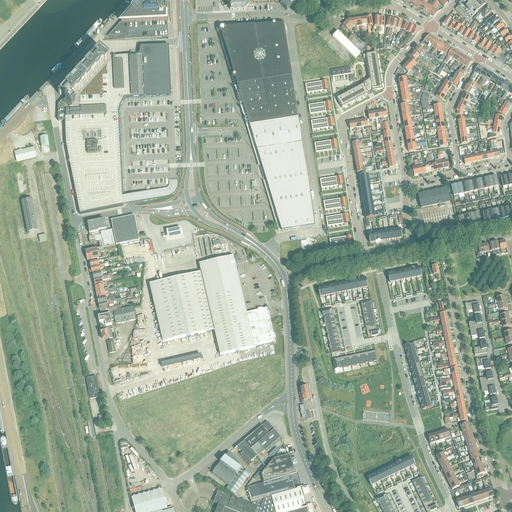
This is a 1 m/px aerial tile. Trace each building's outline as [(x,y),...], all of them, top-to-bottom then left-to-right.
[(108,36),(108,41),(117,40),(122,40),(168,38),(167,22),(168,21),(168,20),(168,19),(168,18),(168,17),(168,16),(167,16),(167,15),(166,14),(165,14),(164,13),(163,13),(162,13),(162,11),(163,10),(164,10),(165,10),(166,9),(167,8),(167,7),(167,6),(167,5),(167,4),(167,3),(167,2),(166,0),(140,0),(128,13),(129,13),(128,14),(127,14),(127,15),(127,16),(126,16),(126,17),(125,18),(124,18),(123,19),(122,20),(121,21),(120,22),(119,24),(109,36),(108,36)] [(226,0),(230,11),(245,10),(250,4),(252,4),(255,0),(226,0)] [(255,0),(252,4),(273,3),(275,0),(277,2),(278,2),(278,3),(280,3),(280,4),(287,11),(291,6),(284,0),(255,0)] [(421,1),(420,0),(419,0),(417,0),(413,7),(416,8),(418,9),(423,0),(421,0),(422,0),(421,1)] [(420,11),(423,13),(428,5),(423,3),(424,2),(425,2),(425,0),(423,0),(418,9),(420,10),(420,11)] [(426,14),(428,15),(436,2),(434,0),(431,6),(432,6),(431,8),(428,5),(423,13),(426,15),(426,14)] [(481,1),(480,0),(465,0),(455,10),(468,22),(474,16),(486,5),(484,3),(484,2),(483,1),(481,1)] [(436,2),(428,15),(429,16),(429,17),(433,19),(439,12),(433,9),(434,8),(435,8),(437,5),(438,6),(439,4),(436,2)] [(481,10),(472,18),(474,21),(481,15),(487,21),(494,15),(491,13),(491,11),(490,9),(489,10),(488,9),(486,7),(482,11),(481,10)] [(452,31),(453,30),(457,24),(456,23),(460,17),(457,14),(455,17),(457,18),(454,22),(452,21),(447,28),(452,31)] [(487,25),(490,29),(493,27),(499,22),(499,21),(497,19),(496,19),(495,17),(490,21),(486,24),(486,23),(481,27),(479,30),(481,31),(486,26),(487,25)] [(442,25),(447,28),(452,21),(447,18),(442,23),(442,25)] [(99,20),(75,45),(79,48),(102,23),(99,20)] [(348,30),(352,34),(352,33),(353,32),(351,30),(350,31),(350,30),(352,28),(351,20),(348,21),(347,22),(346,21),(344,23),(345,24),(343,26),(348,30)] [(392,29),(395,30),(397,21),(396,20),(395,21),(392,20),(388,38),(388,39),(390,39),(390,38),(392,29)] [(456,32),(457,33),(461,27),(462,25),(463,24),(464,25),(466,22),(465,21),(464,21),(464,20),(463,21),(461,23),(462,24),(461,25),(460,24),(460,25),(457,23),(457,24),(453,30),(453,31),(455,32),(456,32)] [(400,22),(397,21),(395,30),(394,36),(396,37),(397,32),(399,33),(401,31),(403,23),(402,22),(401,21),(400,22)] [(467,39),(475,26),(477,23),(475,22),(473,25),(472,25),(469,31),(467,29),(462,36),(463,37),(463,38),(465,39),(465,38),(467,39)] [(221,32),(237,85),(292,77),(284,24),(276,25),(276,24),(275,24),(275,23),(274,23),(273,23),(272,23),(272,24),(272,25),(224,27),(223,28),(222,28),(221,28),(220,29),(220,30),(221,30),(221,31),(221,32)] [(397,39),(399,40),(401,35),(404,36),(406,32),(409,25),(404,23),(401,31),(399,33),(397,39)] [(481,27),(477,23),(475,26),(467,39),(471,42),(475,35),(473,34),(478,26),(480,28),(481,27)] [(496,30),(498,32),(503,28),(503,27),(504,26),(502,24),(501,25),(500,23),(493,28),(493,27),(490,29),(489,30),(490,32),(494,29),(495,30),(496,30)] [(462,37),(462,36),(467,29),(469,25),(467,24),(464,29),(461,27),(457,33),(457,34),(462,37)] [(407,32),(411,34),(414,27),(409,25),(406,32),(404,36),(406,37),(408,34),(407,33),(407,32)] [(414,27),(411,34),(410,36),(405,41),(404,43),(406,45),(409,42),(409,41),(412,38),(413,35),(415,36),(421,31),(420,30),(414,27)] [(503,28),(498,32),(495,35),(496,37),(498,35),(499,36),(500,36),(502,38),(508,34),(508,32),(507,31),(506,31),(504,29),(503,28)] [(359,53),(347,41),(338,32),(332,37),(346,50),(355,59),(360,54),(359,53)] [(475,35),(471,42),(472,42),(472,43),(473,44),(474,44),(477,45),(483,34),(482,33),(480,37),(479,38),(475,35)] [(350,38),(347,41),(359,53),(365,50),(365,47),(352,34),(349,37),(350,38)] [(497,42),(497,43),(499,44),(503,41),(504,42),(503,43),(505,45),(511,39),(511,37),(510,37),(509,35),(502,40),(501,39),(497,42)] [(430,46),(431,46),(435,39),(430,36),(429,36),(422,44),(428,48),(427,49),(425,48),(424,50),(424,51),(426,53),(430,46)] [(478,47),(483,50),(489,39),(487,37),(486,40),(486,41),(486,42),(482,39),(478,47)] [(431,56),(433,53),(440,42),(435,39),(431,46),(434,48),(434,49),(433,49),(430,55),(431,56)] [(483,50),(487,53),(492,45),(488,43),(489,42),(491,40),(489,39),(483,50)] [(440,42),(433,53),(431,56),(434,57),(436,54),(435,54),(437,51),(436,51),(436,50),(440,52),(445,45),(440,42)] [(507,47),(510,52),(511,50),(511,42),(509,45),(509,44),(503,48),(502,50),(503,51),(506,49),(505,48),(507,47)] [(487,53),(492,56),(498,45),(499,44),(497,43),(496,43),(495,46),(496,46),(495,47),(492,45),(487,53)] [(61,100),(58,105),(58,121),(65,121),(66,144),(71,171),(80,215),(95,212),(123,206),(123,205),(123,204),(123,196),(123,195),(122,169),(121,150),(119,110),(125,98),(131,98),(139,97),(171,96),(169,45),(157,46),(140,47),(139,55),(119,56),(107,57),(108,57),(108,58),(101,66),(101,67),(97,72),(96,71),(91,77),(92,77),(87,82),(81,87),(82,88),(78,93),(77,92),(70,99),(72,101),(73,99),(75,102),(70,108),(62,101),(61,100)] [(445,45),(440,52),(444,55),(444,56),(443,55),(441,58),(443,59),(450,48),(445,45)] [(495,60),(503,64),(506,58),(499,54),(501,51),(497,48),(498,47),(499,48),(500,46),(498,45),(492,56),(496,58),(495,60)] [(419,47),(414,52),(419,57),(420,57),(421,58),(427,62),(428,62),(429,60),(431,57),(425,54),(419,47)] [(449,58),(452,59),(457,52),(452,49),(444,61),(446,63),(449,58)] [(63,90),(61,93),(65,97),(62,100),(61,100),(62,101),(70,108),(75,102),(73,99),(72,101),(70,99),(77,92),(78,93),(82,88),(81,87),(87,82),(92,77),(91,77),(96,71),(97,72),(101,67),(101,66),(108,58),(108,57),(107,57),(105,54),(100,50),(97,53),(96,52),(62,88),(63,90)] [(511,67),(510,69),(511,70),(511,51),(508,54),(506,58),(503,64),(506,67),(511,60),(511,67)] [(419,57),(414,52),(410,56),(417,63),(419,62),(421,61),(422,62),(426,64),(427,62),(421,58),(419,57)] [(451,68),(453,69),(462,56),(457,52),(452,59),(456,62),(455,63),(455,62),(451,68)] [(370,81),(337,99),(342,108),(368,94),(372,92),(382,90),(376,53),(366,55),(370,81)] [(458,63),(462,66),(466,59),(462,56),(453,69),(455,70),(458,65),(458,64),(458,63)] [(411,59),(407,64),(414,71),(418,73),(419,71),(414,67),(417,64),(411,59)] [(466,59),(462,66),(466,68),(466,69),(465,69),(463,71),(460,69),(458,72),(463,75),(471,62),(466,59)] [(414,71),(407,64),(403,68),(408,73),(410,71),(413,74),(415,75),(414,76),(420,79),(422,76),(418,73),(414,71)] [(475,74),(479,76),(484,69),(478,66),(470,79),(472,80),(475,75),(475,74)] [(350,67),(331,70),(332,77),(347,74),(351,74),(350,67)] [(456,74),(454,78),(459,81),(462,76),(451,69),(450,71),(453,74),(454,73),(456,74)] [(478,84),(480,85),(488,72),(484,69),(479,76),(483,79),(482,79),(481,79),(478,84)] [(486,80),(489,82),(493,75),(488,72),(480,85),(482,87),(486,80)] [(398,79),(399,85),(414,83),(413,80),(407,81),(406,75),(400,76),(401,79),(398,79)] [(493,75),(489,82),(493,85),(492,85),(488,90),(490,92),(498,78),(493,75)] [(250,127),(298,119),(292,77),(237,85),(239,92),(237,93),(241,105),(243,104),(250,127)] [(459,81),(454,78),(452,81),(447,78),(446,80),(456,87),(459,81)] [(498,88),(501,89),(505,82),(500,79),(492,93),(494,94),(497,90),(496,90),(498,88)] [(469,80),(466,85),(475,91),(477,88),(479,89),(480,87),(469,80)] [(445,82),(442,87),(448,91),(451,86),(445,82)] [(501,95),(503,96),(510,86),(505,82),(501,89),(504,92),(504,93),(503,92),(501,95)] [(399,85),(400,91),(408,90),(408,86),(414,85),(414,83),(399,85)] [(463,91),(465,92),(474,97),(475,95),(473,94),(475,91),(466,85),(463,91)] [(507,93),(511,96),(511,93),(511,86),(510,86),(503,96),(502,99),(504,100),(507,95),(506,94),(507,93)] [(442,87),(439,92),(445,96),(448,91),(442,87)] [(445,96),(439,92),(435,97),(442,101),(445,96)] [(465,92),(461,100),(473,105),(474,106),(475,103),(476,99),(474,97),(465,92)] [(504,105),(502,108),(508,111),(511,106),(499,99),(498,101),(504,105)] [(461,100),(459,105),(464,108),(466,105),(469,107),(468,109),(470,110),(472,107),(473,105),(461,100)] [(464,108),(459,105),(456,111),(457,111),(456,114),(461,116),(463,114),(462,113),(463,111),(466,112),(467,111),(469,112),(470,110),(468,109),(464,108)] [(492,108),(494,110),(502,115),(505,116),(508,111),(502,108),(500,111),(495,108),(496,108),(493,106),(492,108)] [(501,120),(502,115),(494,110),(493,116),(492,115),(492,118),(489,118),(488,121),(501,123),(501,120)] [(426,119),(426,120),(443,117),(442,111),(434,112),(435,116),(432,116),(428,117),(428,118),(426,119)] [(380,112),(374,112),(375,119),(379,118),(379,121),(381,131),(383,131),(382,124),(380,112)] [(458,121),(459,127),(475,125),(475,124),(475,122),(468,123),(467,122),(465,123),(464,117),(458,118),(458,121)] [(257,150),(302,143),(298,119),(250,127),(257,150)] [(369,120),(361,121),(362,127),(365,127),(365,130),(366,130),(367,133),(369,133),(369,132),(368,126),(370,126),(369,120)] [(50,136),(48,121),(33,123),(35,138),(50,136)] [(350,122),(347,122),(348,124),(348,126),(349,125),(349,127),(350,129),(353,129),(354,132),(355,132),(355,136),(352,137),(353,141),(358,140),(357,135),(355,122),(352,123),(352,121),(350,122)] [(403,123),(405,129),(412,128),(412,124),(418,123),(418,121),(403,123)] [(494,124),(494,128),(500,129),(501,123),(488,121),(486,121),(485,123),(494,124)] [(475,124),(475,125),(459,127),(460,133),(466,132),(465,129),(477,127),(477,124),(475,124)] [(500,129),(494,128),(487,127),(487,129),(490,130),(493,131),(493,134),(490,133),(489,139),(496,137),(496,134),(499,135),(500,129)] [(378,138),(378,140),(391,138),(390,132),(383,133),(384,136),(381,136),(381,137),(378,138)] [(405,135),(406,141),(414,139),(414,136),(420,135),(420,132),(405,135)] [(496,139),(490,141),(490,143),(491,143),(491,144),(490,144),(491,145),(494,158),(500,157),(499,156),(499,155),(499,153),(499,152),(498,151),(498,148),(495,148),(494,145),(494,144),(494,143),(497,142),(496,139)] [(315,228),(302,143),(257,150),(282,233),(315,228)] [(376,152),(380,152),(393,150),(392,144),(385,145),(386,148),(383,148),(383,149),(376,150),(376,152)] [(479,146),(479,148),(482,161),(488,160),(487,153),(484,154),(482,146),(479,146)] [(14,152),(17,162),(36,157),(34,147),(14,152)] [(353,150),(354,156),(361,155),(360,151),(371,149),(371,147),(353,150)] [(470,150),(468,151),(471,163),(476,162),(475,156),(471,157),(470,150)] [(388,160),(382,161),(382,164),(395,162),(394,155),(387,157),(388,160)] [(441,159),(441,160),(441,162),(443,170),(449,168),(448,161),(444,162),(442,155),(440,156),(441,159)] [(355,161),(356,167),(363,166),(362,163),(369,161),(369,159),(355,161)] [(420,160),(417,160),(420,175),(425,173),(424,166),(421,167),(420,160)] [(17,182),(19,194),(28,193),(26,180),(17,182)] [(445,203),(450,202),(447,189),(440,190),(418,195),(419,200),(418,201),(418,204),(420,204),(421,209),(425,208),(439,205),(439,208),(445,206),(445,203)] [(155,190),(133,195),(134,203),(157,199),(157,198),(155,190)] [(38,230),(33,204),(32,200),(22,202),(28,232),(38,230)] [(134,216),(111,221),(113,230),(116,244),(116,245),(119,245),(139,241),(137,228),(134,216)] [(107,229),(105,220),(96,222),(98,231),(103,230),(107,229)] [(87,223),(89,234),(98,232),(98,231),(96,222),(87,223)] [(100,235),(89,237),(90,243),(99,242),(100,249),(102,248),(102,247),(116,244),(113,230),(100,232),(100,235)] [(498,242),(494,243),(496,256),(504,255),(503,249),(506,248),(505,241),(499,242),(501,253),(498,254),(497,250),(500,250),(498,242)] [(100,249),(85,251),(87,261),(98,259),(97,253),(103,252),(103,248),(102,248),(100,249)] [(214,331),(220,356),(275,343),(267,308),(247,313),(246,310),(237,273),(238,273),(238,268),(236,268),(235,264),(234,258),(232,257),(200,264),(199,266),(201,273),(196,274),(155,283),(149,285),(163,343),(214,331)] [(105,265),(91,268),(92,274),(100,272),(100,268),(105,267),(105,265)] [(432,269),(429,270),(430,276),(433,275),(433,276),(437,275),(437,277),(436,278),(437,281),(441,281),(438,266),(432,267),(432,269)] [(112,276),(94,280),(94,282),(93,282),(94,285),(95,285),(95,286),(103,284),(102,279),(103,279),(103,280),(113,278),(112,276)] [(109,290),(96,292),(96,295),(96,298),(97,298),(105,296),(104,293),(108,292),(108,294),(116,292),(115,289),(109,290)] [(506,293),(495,295),(496,302),(507,300),(506,293)] [(136,298),(126,300),(127,303),(135,301),(136,306),(133,306),(133,308),(138,307),(136,298)] [(507,300),(496,302),(498,309),(508,306),(507,300)] [(361,303),(362,312),(373,310),(372,305),(371,305),(371,301),(361,303)] [(100,310),(101,314),(122,310),(121,306),(108,309),(107,305),(108,304),(108,305),(113,304),(112,302),(98,305),(99,307),(98,308),(99,310),(100,310)] [(480,313),(478,302),(468,304),(467,304),(465,304),(466,311),(473,310),(474,314),(480,313)] [(508,306),(498,309),(499,315),(510,313),(508,306)] [(98,317),(99,325),(106,328),(107,329),(109,339),(113,339),(111,330),(113,329),(112,326),(111,321),(115,320),(116,324),(135,320),(133,308),(122,310),(101,314),(101,316),(98,317)] [(324,319),(324,320),(334,318),(333,309),(322,311),(323,316),(324,316),(324,319)] [(373,310),(362,312),(364,320),(375,318),(374,313),(373,313),(373,310)] [(440,318),(431,319),(432,322),(434,322),(438,321),(441,320),(441,321),(448,319),(446,313),(445,310),(444,311),(438,312),(438,315),(440,314),(440,318)] [(510,313),(499,315),(500,321),(511,319),(510,313)] [(469,323),(471,337),(478,335),(479,340),(485,339),(481,316),(475,317),(476,322),(469,323)] [(336,326),(334,318),(324,320),(325,325),(326,328),(325,328),(336,326)] [(375,318),(364,320),(366,329),(377,326),(375,322),(374,318),(375,318)] [(511,325),(511,319),(500,321),(501,328),(511,325)] [(106,328),(99,325),(102,341),(109,339),(107,329),(106,328)] [(440,330),(434,331),(434,334),(436,333),(440,333),(443,332),(450,331),(449,325),(442,326),(443,330),(440,330)] [(338,334),(336,326),(325,328),(326,333),(327,333),(328,336),(327,336),(327,337),(338,334)] [(377,327),(377,326),(366,329),(368,337),(378,335),(377,330),(376,327),(377,327)] [(511,332),(503,334),(505,341),(511,339),(511,332)] [(339,343),(338,334),(327,337),(328,341),(329,341),(329,345),(339,343)] [(433,343),(433,346),(452,342),(451,337),(444,338),(445,341),(438,343),(438,342),(433,343)] [(107,341),(109,354),(115,353),(113,340),(107,341)] [(480,343),(481,347),(473,348),(475,356),(478,355),(477,355),(488,353),(485,342),(480,343)] [(341,352),(339,343),(329,345),(330,350),(331,354),(341,352)] [(414,343),(404,346),(406,353),(416,350),(414,343)] [(441,357),(454,354),(453,348),(447,350),(447,353),(444,354),(441,354),(440,354),(435,355),(436,358),(441,357)] [(416,350),(406,353),(408,359),(418,356),(416,350)] [(375,351),(367,353),(369,363),(373,362),(377,361),(375,351)] [(369,363),(367,353),(358,355),(360,365),(365,364),(368,363),(369,363)] [(360,365),(358,355),(350,356),(352,367),(357,366),(357,365),(360,365)] [(352,367),(350,356),(341,358),(343,369),(348,368),(348,367),(351,366),(352,367)] [(418,356),(408,359),(409,365),(420,362),(418,356)] [(343,369),(341,358),(333,360),(335,370),(340,369),(343,368),(343,369)] [(476,360),(477,368),(484,366),(485,371),(491,369),(489,358),(478,360),(476,360)] [(456,360),(449,361),(449,364),(446,365),(443,366),(437,367),(438,370),(458,366),(458,363),(456,363),(456,360)] [(420,362),(409,365),(411,372),(421,369),(420,362)] [(421,369),(411,372),(413,378),(423,375),(421,369)] [(486,373),(487,378),(479,379),(482,393),(489,392),(490,396),(496,395),(491,372),(486,373)] [(440,383),(459,380),(458,374),(452,375),(452,378),(449,379),(446,380),(445,379),(439,380),(440,383)] [(423,375),(413,378),(415,384),(425,381),(423,375)] [(96,377),(86,379),(90,399),(100,397),(96,377)] [(425,381),(415,384),(417,391),(427,388),(425,381)] [(443,395),(462,391),(461,385),(454,387),(455,390),(448,392),(448,391),(442,392),(443,395)] [(308,387),(300,388),(303,404),(307,420),(311,419),(309,411),(313,410),(308,387)] [(427,388),(417,391),(418,397),(429,394),(427,388)] [(429,394),(418,397),(420,403),(430,401),(429,394)] [(490,401),(484,402),(485,404),(484,405),(486,412),(488,411),(498,409),(499,409),(496,398),(491,399),(492,403),(490,403),(490,401)] [(430,401),(420,403),(422,410),(432,407),(430,401)] [(452,415),(453,417),(466,415),(465,409),(458,410),(459,414),(452,415)] [(242,453),(240,454),(240,455),(249,466),(252,464),(250,462),(257,457),(258,458),(281,438),(267,422),(238,447),(242,453)] [(448,430),(443,432),(445,439),(446,442),(451,440),(450,438),(448,430)] [(277,447),(270,454),(273,457),(280,450),(277,447)] [(436,457),(438,462),(446,458),(443,453),(436,457)] [(261,475),(264,483),(296,474),(290,455),(274,459),(261,475)] [(225,457),(220,463),(215,471),(212,474),(229,487),(227,490),(235,496),(249,476),(241,469),(225,457)] [(411,457),(406,459),(410,467),(415,465),(411,457)] [(438,462),(441,466),(448,463),(446,458),(438,462)] [(410,467),(406,459),(401,462),(405,470),(410,467)] [(405,470),(401,462),(396,464),(400,472),(405,470)] [(441,466),(443,471),(450,468),(448,463),(441,466)] [(472,472),(475,471),(483,468),(482,463),(474,466),(474,468),(471,469),(472,472)] [(400,472),(396,464),(392,466),(396,474),(400,472)] [(396,474),(392,466),(387,469),(391,477),(396,474)] [(443,471),(445,476),(453,472),(450,468),(443,471)] [(483,468),(475,471),(477,476),(476,476),(477,479),(484,477),(483,474),(485,473),(483,468)] [(391,477),(387,469),(382,471),(386,479),(391,477)] [(386,479),(382,471),(377,473),(381,481),(386,479)] [(445,476),(447,481),(455,477),(453,472),(445,476)] [(381,481),(377,473),(372,475),(376,484),(381,481)] [(251,503),(253,502),(271,497),(295,490),(295,489),(299,488),(296,474),(264,483),(250,487),(247,489),(251,503)] [(376,484),(372,475),(367,478),(371,486),(376,484)] [(423,481),(421,477),(412,482),(416,490),(426,485),(423,481)] [(447,481),(450,485),(457,482),(455,477),(447,481)] [(457,482),(450,485),(452,490),(460,487),(457,482)] [(426,485),(416,490),(419,498),(429,493),(427,488),(427,489),(425,486),(426,485)] [(485,488),(486,491),(488,499),(494,497),(491,489),(488,490),(487,487),(485,488)] [(307,511),(306,505),(301,488),(295,490),(271,497),(275,511),(307,511)] [(135,509),(135,511),(154,511),(167,508),(165,501),(166,500),(166,499),(165,499),(162,489),(160,490),(160,489),(158,489),(158,490),(155,491),(155,490),(153,491),(153,492),(150,493),(150,492),(148,492),(148,493),(145,494),(145,493),(143,493),(143,495),(140,495),(140,494),(138,495),(139,496),(135,497),(135,496),(133,496),(134,497),(131,498),(134,507),(133,508),(133,510),(135,509)] [(275,511),(271,497),(253,502),(252,505),(219,492),(215,502),(220,504),(219,505),(220,506),(217,511),(275,511)] [(429,493),(419,498),(423,505),(433,501),(431,496),(430,496),(429,493)] [(376,499),(378,504),(379,503),(380,506),(380,507),(390,502),(386,494),(376,499)] [(433,501),(423,505),(426,511),(429,511),(437,509),(434,504),(432,501),(433,501)] [(389,511),(394,510),(390,502),(380,507),(382,511),(383,511),(389,511)]
